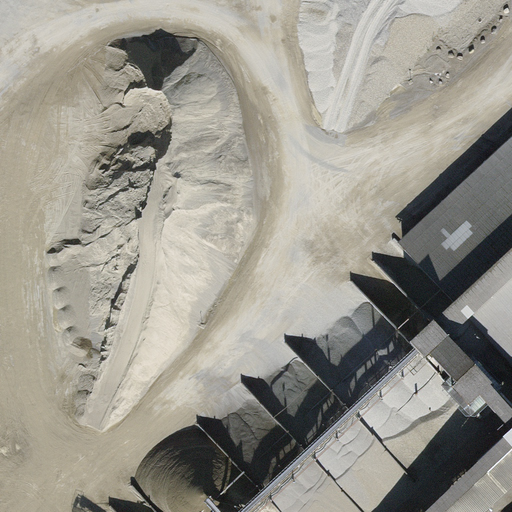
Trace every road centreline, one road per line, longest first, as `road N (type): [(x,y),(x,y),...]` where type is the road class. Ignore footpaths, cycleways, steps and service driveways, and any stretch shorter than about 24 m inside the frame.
road 1 (unknown): [(423,203),(143,435),(52,474),(0,477)]
road 2 (unknown): [(194,95),(423,203)]
road 3 (unknown): [(0,57),(55,41),(86,43),(194,95)]
road 4 (unknown): [(511,105),(423,203)]
